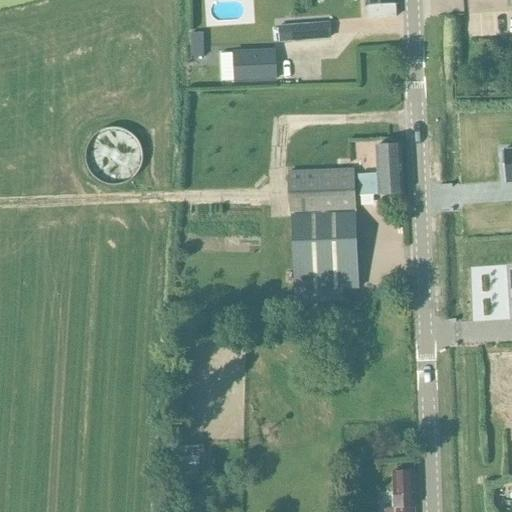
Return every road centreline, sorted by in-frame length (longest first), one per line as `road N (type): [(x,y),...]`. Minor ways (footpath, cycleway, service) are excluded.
road 1 (residential): [(425,336),(491,332),(485,187),(420,190)]
road 2 (unclassified): [(420,190),(411,0)]
road 3 (unclassified): [(430,511),(425,336)]
road 4 (unclassified): [(425,336),(420,190)]
